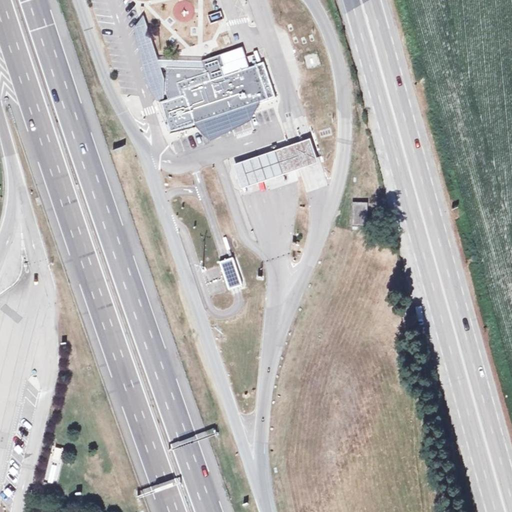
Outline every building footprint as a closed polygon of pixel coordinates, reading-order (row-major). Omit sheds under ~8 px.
[(192,16),(194,5),(181,2),(178,13),(192,16)] [(221,12),(208,16),(211,24),(224,20),(221,12)] [(143,17),(135,29),(148,85),(158,102),(164,100),(164,79),(161,68),(158,61),(144,17),(143,17)] [(257,105),(260,104),(276,99),(264,63),(262,64),(258,65),(250,68),(243,48),(202,62),(206,73),(200,75),(199,71),(190,74),(189,69),(167,68),(166,93),(168,100),(161,103),(171,134),(197,126),(204,123),(203,121),(256,103),(257,105)] [(306,69),(320,66),(317,52),(303,56),(306,69)] [(202,62),(158,61),(161,68),(167,68),(189,69),(190,74),(199,71),(200,75),(206,73),(202,62)] [(204,123),(197,126),(198,128),(211,143),(252,121),(260,104),(257,105),(256,103),(203,121),(204,123)] [(309,164),(315,162),(307,139),(301,141),(259,155),(231,164),(239,188),(267,178),(309,164)] [(367,227),(368,204),(353,203),(352,227),(367,227)] [(226,261),(220,263),(229,290),(235,288),(243,286),(233,259),(226,261)] [(60,453),(63,441),(56,439),(53,451),(60,453)]
